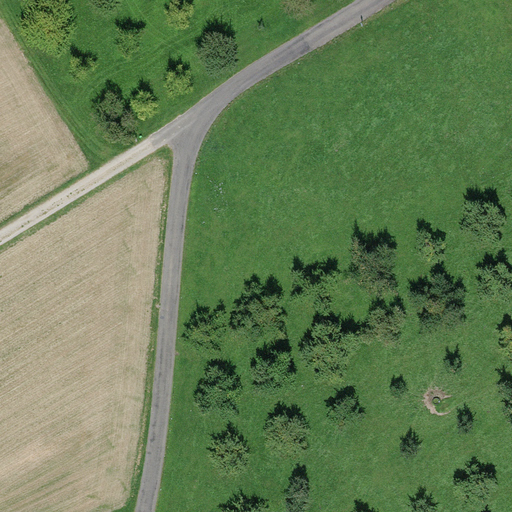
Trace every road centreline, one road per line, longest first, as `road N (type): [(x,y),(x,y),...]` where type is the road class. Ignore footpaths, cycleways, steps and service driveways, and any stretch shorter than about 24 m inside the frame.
road 1 (unclassified): [(384,0),(232,94),(195,128),(143,511)]
road 2 (track): [(0,244),(195,128)]
